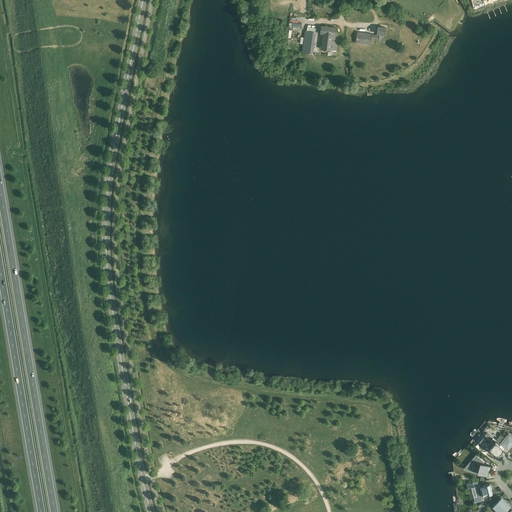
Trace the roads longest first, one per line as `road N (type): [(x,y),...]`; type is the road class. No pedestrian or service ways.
road 1 (tertiary): [(151,511),(107,256),(110,185),(143,0)]
road 2 (motorway): [(54,511),(0,187)]
road 3 (motorway): [(0,264),(41,511)]
